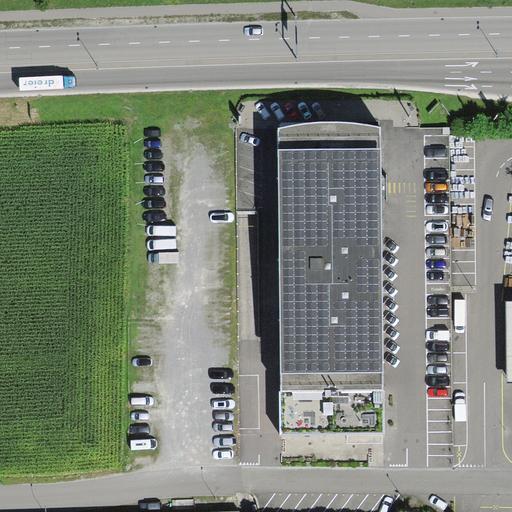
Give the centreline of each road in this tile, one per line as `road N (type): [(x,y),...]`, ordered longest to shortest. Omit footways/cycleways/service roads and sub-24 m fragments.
road 1 (residential): [(511,480),(182,483),(0,499)]
road 2 (primary): [(511,33),(0,46)]
road 3 (primary): [(0,83),(511,72)]
